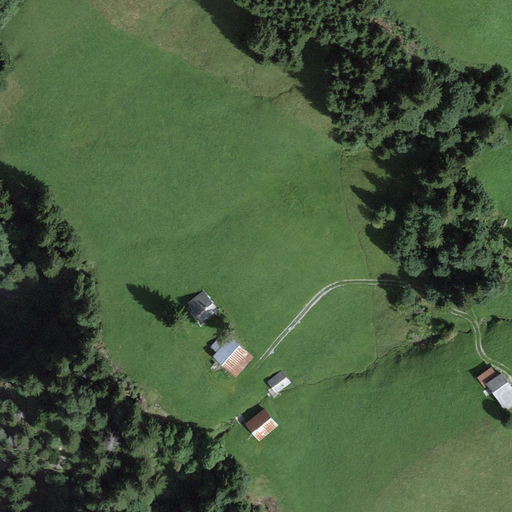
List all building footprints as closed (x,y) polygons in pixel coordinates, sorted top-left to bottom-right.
[(189,302),(201,319),(216,308),(204,291),(189,302)] [(216,355),(235,373),(252,355),(225,331),(211,346),(218,352),(216,355)] [(488,383),(504,406),(511,400),(511,390),(501,375),(497,377),(492,368),(479,377),(484,385),(488,383)] [(269,380),(277,391),(290,382),(282,371),(269,380)] [(249,422),(260,437),(277,424),(265,409),(249,422)]
